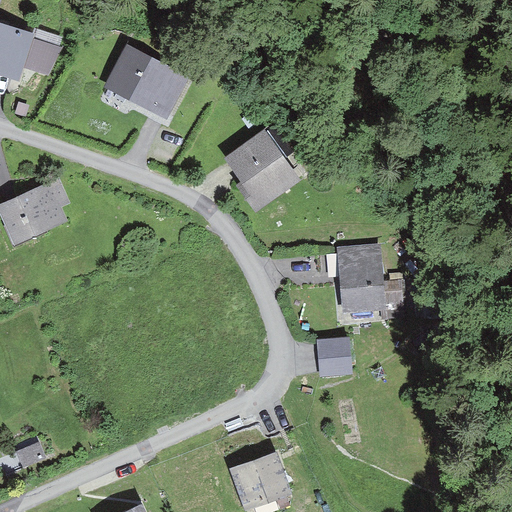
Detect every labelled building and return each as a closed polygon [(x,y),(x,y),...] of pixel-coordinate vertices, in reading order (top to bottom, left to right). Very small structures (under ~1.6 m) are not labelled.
[(18,63),(27,36),(0,27),(0,63),(16,69),(18,63)] [(35,39),(27,36),(18,63),(47,72),(60,47),(35,39)] [(114,89),(170,114),(187,77),(131,52),(114,89)] [(249,142),(231,155),(264,199),(295,175),(267,137),(254,148),(249,142)] [(322,172),(324,177),(329,178),(333,176),(335,171),(332,167),(327,165),(323,168),(322,172)] [(7,205),(19,232),(61,214),(50,187),(7,205)] [(350,305),(405,302),(404,282),(381,284),(379,250),(347,251),(350,305)] [(319,342),(320,357),(350,354),(349,340),(319,342)] [(350,354),(320,357),(321,372),(351,369),(350,354)] [(46,462),(40,451),(25,458),(30,469),(46,462)] [(274,460),(240,473),(251,504),(285,491),(274,460)]
